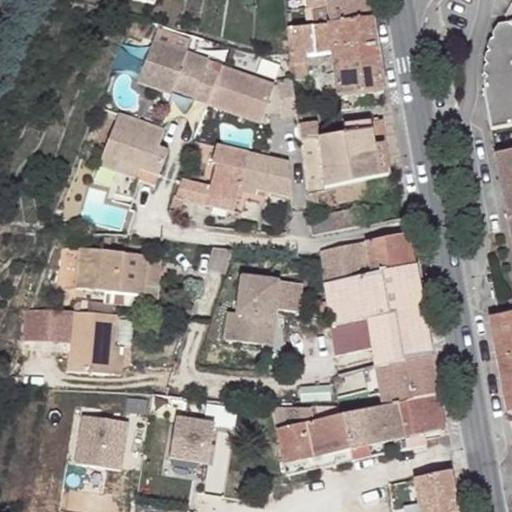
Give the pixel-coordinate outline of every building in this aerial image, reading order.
[(325,0),(328,25),(372,19),(368,0),(325,0)] [(286,11),(287,29),(306,27),(303,9),(286,11)] [(372,19),(328,25),(306,27),(287,29),(291,56),(305,55),(333,52),(335,74),(380,68),(372,19)] [(511,24),(506,21),(496,22),(493,26),(490,32),(481,73),(490,127),(511,123),(511,24)] [(481,66),(481,73),(490,32),(493,26),(496,22),(489,32),(487,38),(485,48),(482,56),(481,66)] [(207,106),(219,77),(204,71),(207,63),(152,42),(136,84),(169,97),(170,93),(191,100),(207,106)] [(291,62),(293,78),(300,77),(307,75),(305,55),(291,56),(291,62)] [(335,74),(338,98),(385,92),(380,68),(335,74)] [(235,82),(248,80),(221,70),(219,77),(207,106),(259,127),(272,94),(238,98),(235,82)] [(301,91),(300,77),(293,78),(293,80),(295,90),(295,92),(301,91)] [(273,90),(248,80),(235,82),(238,98),(272,94),(273,90)] [(279,87),(280,92),(295,90),(293,80),(286,81),(286,86),(279,87)] [(282,117),(298,115),(295,92),(295,90),(280,92),(282,117)] [(154,130),(117,117),(98,168),(153,188),(155,182),(165,154),(155,151),(162,134),(154,130)] [(303,141),(310,194),(390,176),(382,121),(371,123),(370,117),(352,119),(352,125),(342,127),(342,128),(342,135),(333,136),(318,138),(303,141)] [(303,141),(318,138),(315,122),(300,124),(301,140),(303,141)] [(333,129),(333,136),(342,135),(342,128),(333,129)] [(289,167),(217,148),(212,167),(216,167),(209,198),(237,205),(240,192),(257,196),(259,190),(267,193),(292,199),(289,167)] [(511,299),(508,301),(509,309),(511,308),(511,307),(511,152),(497,155),(511,243),(511,299)] [(308,195),(310,210),(403,191),(400,174),(390,176),(310,194),(308,195)] [(259,190),(257,196),(265,199),(267,193),(259,190)] [(237,205),(209,198),(207,205),(235,212),(237,205)] [(361,210),(312,221),(315,235),(340,231),(364,226),(361,210)] [(367,244),(371,275),(416,266),(411,235),(367,244)] [(113,239),(104,238),(103,253),(111,254),(113,239)] [(371,275),(367,244),(356,246),(361,276),(371,275)] [(361,276),(356,246),(320,252),(324,284),(361,276)] [(103,253),(95,252),(83,251),(79,291),(81,291),(145,297),(148,268),(149,257),(111,254),(103,253)] [(367,320),(376,369),(433,355),(416,266),(371,275),(361,276),(324,284),(331,326),(367,320)] [(145,297),(144,308),(157,309),(162,269),(148,268),(145,297)] [(304,284),(244,277),(240,314),(233,314),(230,342),(263,345),(266,318),(279,319),(279,310),(301,312),(304,284)] [(144,308),(145,297),(81,291),(81,302),(144,308)] [(511,314),(490,318),(508,414),(511,413),(511,307),(511,308),(511,314)] [(80,311),(32,309),(30,342),(77,346),(80,311)] [(120,314),(80,311),(77,346),(76,353),(74,373),(112,377),(116,347),(120,314)] [(277,346),(279,319),(266,318),(263,345),(277,346)] [(367,320),(331,326),(339,378),(375,369),(376,369),(367,320)] [(77,346),(30,342),(30,349),(76,353),(77,346)] [(116,347),(112,377),(125,378),(130,349),(116,347)] [(433,355),(376,369),(383,408),(440,397),(433,355)] [(44,374),(44,386),(46,386),(72,388),(72,375),(51,374),(44,374)] [(219,399),(190,397),(189,408),(219,410),(219,399)] [(440,397),(383,408),(376,410),(382,445),(425,436),(447,431),(440,397)] [(276,404),(270,403),(275,429),(281,428),(276,404)] [(317,406),(276,404),(281,428),(318,421),(317,406)] [(376,410),(342,415),(349,453),(382,445),(376,410)] [(284,468),(324,458),(349,453),(342,415),(337,416),(318,421),(281,428),(275,429),(284,468)] [(127,423),(85,416),(78,461),(120,468),(127,423)] [(195,478),(197,465),(214,467),(218,423),(179,419),(173,475),(195,478)] [(384,455),(382,445),(349,453),(351,462),(384,455)] [(351,462),(349,453),(324,458),(326,467),(351,462)] [(326,467),(324,458),(284,468),(286,476),(326,467)] [(459,511),(453,471),(416,478),(421,511),(459,511)]
